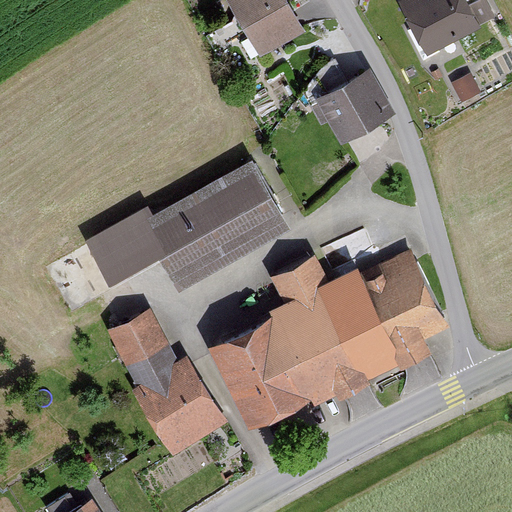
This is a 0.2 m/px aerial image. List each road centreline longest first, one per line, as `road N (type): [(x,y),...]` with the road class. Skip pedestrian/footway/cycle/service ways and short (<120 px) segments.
road 1 (unclassified): [(339,0),(395,100),(472,382)]
road 2 (tertiary): [(224,511),(472,382)]
